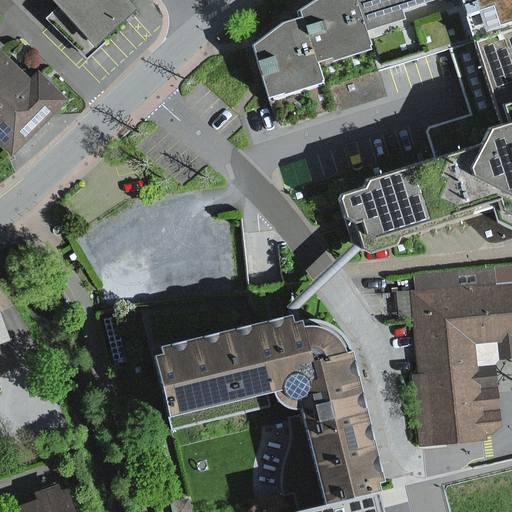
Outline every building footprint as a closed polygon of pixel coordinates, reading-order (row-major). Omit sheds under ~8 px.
[(46,0),(90,50),(129,17),(137,10),(128,0),(46,0)] [(374,52),(366,29),(356,0),(309,0),(295,10),(298,16),(313,64),(327,60),(329,66),(374,52)] [(356,0),(366,29),(371,28),(383,68),(452,47),(470,42),(457,0),(356,0)] [(511,0),(457,0),(470,42),(511,27),(511,0)] [(313,64),(298,16),(280,22),(250,45),(266,95),(278,91),(280,96),(319,83),(313,64)] [(452,47),(473,113),(511,101),(511,27),(470,42),(452,47)] [(23,82),(0,59),(0,152),(11,164),(67,107),(32,73),(23,82)] [(353,190),(330,197),(328,200),(331,225),(346,223),(348,234),(363,241),(393,234),(444,222),(440,208),(480,198),(511,214),(511,101),(473,113),(428,127),(436,154),(350,180),(353,190)] [(511,284),(409,294),(422,448),(488,442),(499,430),(492,347),(511,345),(511,284)] [(333,302),(150,343),(170,430),(292,403),(353,389),(333,302)] [(353,389),(292,403),(315,499),(375,485),(353,389)] [(78,511),(69,484),(32,496),(35,505),(15,511),(78,511)] [(289,511),(379,511),(374,492),(289,511)]
